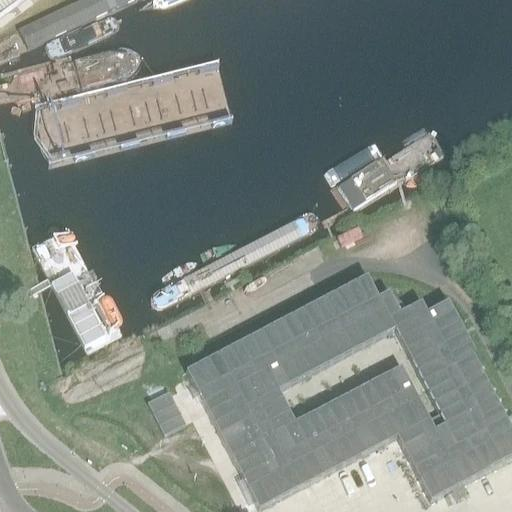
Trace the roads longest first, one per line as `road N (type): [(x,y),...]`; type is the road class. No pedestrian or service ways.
road 1 (residential): [(310,278),(396,267),(437,280),(471,310),(511,389)]
road 2 (secondary): [(127,511),(0,398)]
